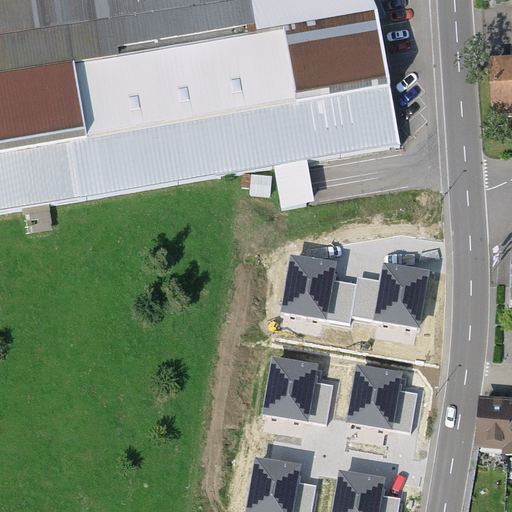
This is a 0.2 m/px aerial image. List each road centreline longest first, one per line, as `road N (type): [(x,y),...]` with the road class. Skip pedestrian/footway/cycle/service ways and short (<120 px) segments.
road 1 (primary): [(465,372),(470,270),(455,0)]
road 2 (primary): [(443,511),(465,372)]
